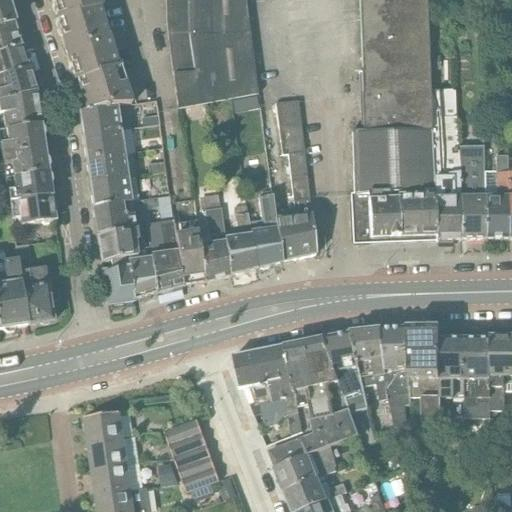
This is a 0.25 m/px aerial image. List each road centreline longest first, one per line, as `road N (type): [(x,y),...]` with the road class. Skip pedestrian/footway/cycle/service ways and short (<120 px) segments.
road 1 (residential): [(98,358),(49,74),(26,0)]
road 2 (tertiary): [(197,331),(316,302),(511,292)]
road 3 (residential): [(268,511),(197,331)]
